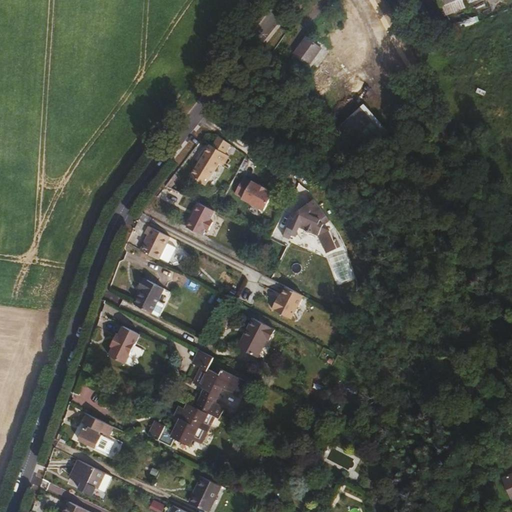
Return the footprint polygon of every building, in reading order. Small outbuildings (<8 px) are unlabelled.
[(422,0),(426,10),(455,0),(422,0)] [(323,47),(309,37),(297,53),(311,63),(323,47)] [(365,105),(336,131),(359,157),(388,131),(365,105)] [(231,139),(221,131),(213,142),(212,141),(193,172),(207,180),(221,158),(224,160),(229,151),(224,149),(231,139)] [(180,173),(176,170),(167,182),(172,185),(180,173)] [(253,178),(245,174),(237,189),(245,193),(244,195),(267,206),(276,188),(269,184),(269,183),(261,179),(260,180),(253,177),(253,178)] [(295,214),(285,234),(290,237),(292,233),(296,235),(301,225),(307,228),(310,231),(314,232),(321,235),(331,250),(343,243),(332,227),(325,223),(326,221),(322,218),(323,216),(328,211),(326,208),(317,199),(314,196),(299,211),(297,214),(295,214)] [(214,211),(197,203),(186,227),(202,235),(205,229),(208,231),(212,222),(210,220),(214,211)] [(332,215),(328,211),(323,216),(322,218),(326,221),(332,215)] [(174,235),(152,224),(148,232),(150,233),(142,248),(161,258),(174,235)] [(145,287),(137,303),(154,311),(167,287),(150,278),(150,279),(146,277),(142,285),(145,287)] [(295,316),(306,294),(289,285),(285,294),(283,293),(276,307),(295,316)] [(241,345),(261,355),(270,337),(272,338),(277,328),(256,317),(241,345)] [(139,335),(122,327),(118,334),(116,333),(109,347),(111,348),(108,355),(125,363),(139,335)] [(217,415),(221,417),(226,407),(216,402),(224,386),(240,394),(247,380),(221,366),(218,371),(211,367),(216,356),(202,348),(194,361),(204,366),(195,382),(206,388),(197,405),(217,415)] [(197,405),(190,402),(187,407),(182,404),(177,414),(183,417),(177,428),(159,419),(152,433),(174,444),(178,437),(192,445),(196,438),(203,442),(217,415),(197,405)] [(117,426),(90,413),(85,422),(89,424),(82,439),(99,447),(106,432),(112,435),(117,426)] [(108,473),(81,460),(73,477),(84,483),(81,489),(95,495),(99,487),(101,488),(108,473)] [(108,473),(101,488),(107,491),(115,476),(108,473)] [(511,474),(509,475),(491,484),(493,490),(507,484),(505,480),(510,479),(511,482),(509,483),(511,489),(511,488),(511,474)] [(223,485),(205,476),(192,502),(211,511),(223,485)] [(493,490),(491,484),(475,491),(482,511),(486,511),(496,508),(490,492),(493,490)] [(507,484),(493,490),(500,506),(511,500),(511,496),(509,489),(507,484)] [(67,511),(89,511),(90,510),(72,501),(67,511)]
